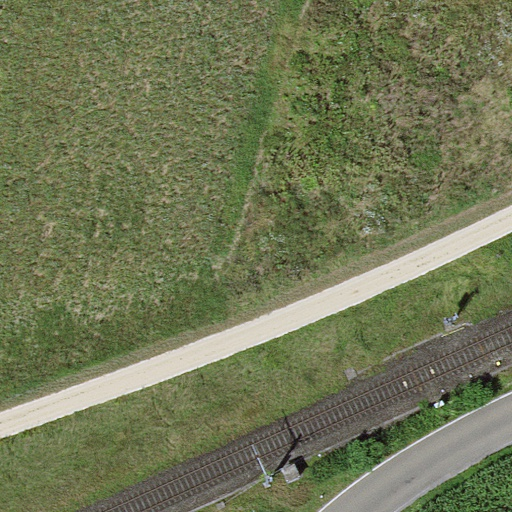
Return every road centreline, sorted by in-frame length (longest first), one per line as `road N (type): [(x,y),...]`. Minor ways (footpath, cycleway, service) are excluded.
road 1 (track): [(0,423),(300,310),(511,208)]
road 2 (tertiary): [(511,418),(421,465),(363,511)]
